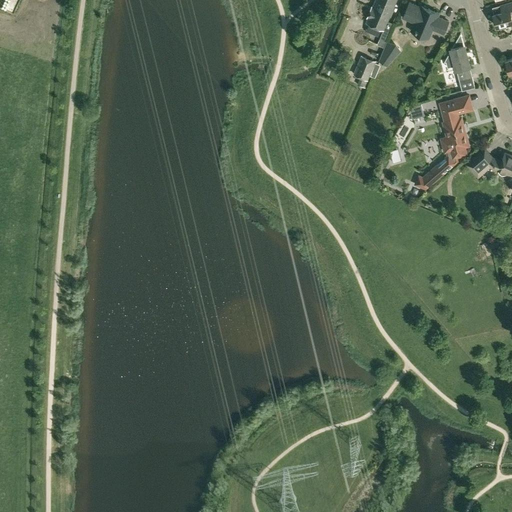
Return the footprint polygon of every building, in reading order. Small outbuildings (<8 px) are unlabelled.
[(369,17),(367,22),(383,29),(379,38),(385,41),(389,31),(383,29),(395,0),(375,0),(373,7),(372,6),(367,16),(369,17)] [(494,16),(492,16),(494,23),(496,23),(497,26),(504,24),(505,25),(506,26),(510,25),(511,24),(511,22),(511,21),(511,1),(503,3),(505,10),(493,13),(494,16)] [(409,2),(403,17),(414,22),(411,30),(413,27),(429,34),(428,37),(429,37),(433,28),(444,33),(449,21),(438,16),(439,12),(422,5),(421,6),(409,2)] [(457,69),(470,65),(461,32),(452,47),(451,47),(451,49),(444,61),(446,61),(447,67),(455,64),(457,69)] [(388,42),(380,60),(387,65),(401,50),(400,48),(398,48),(390,43),(390,42),(388,42)] [(368,79),(376,60),(362,54),(354,73),(368,79)] [(459,79),(460,81),(462,90),(475,86),(474,82),(473,76),(460,79),(459,79)] [(448,155),(422,177),(419,176),(415,185),(425,189),(444,172),(457,160),(456,156),(466,153),(464,146),(469,145),(465,131),(468,128),(466,123),(463,122),(461,117),(459,117),(457,112),(471,109),(467,95),(440,102),(445,121),(443,121),(447,136),(443,137),(448,155)] [(421,102),(414,104),(410,111),(411,114),(409,115),(410,118),(425,114),(421,102)] [(485,148),(469,161),(478,172),(487,164),(498,169),(499,170),(500,172),(501,173),(503,173),(505,173),(507,172),(511,174),(511,154),(505,152),(501,160),(492,156),(485,148)] [(502,202),(498,212),(506,215),(510,206),(502,202)] [(502,250),(498,244),(491,248),(495,255),(502,250)] [(503,295),(511,292),(509,283),(501,285),(503,295)]
